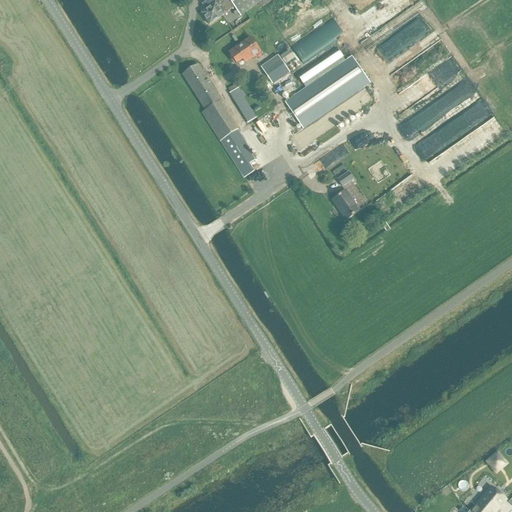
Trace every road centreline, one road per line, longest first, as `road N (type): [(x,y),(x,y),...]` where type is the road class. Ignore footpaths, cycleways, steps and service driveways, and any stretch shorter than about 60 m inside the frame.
road 1 (tertiary): [(372,511),(46,0)]
road 2 (track): [(0,429),(27,476),(45,490),(170,423),(263,428)]
road 3 (track): [(383,109),(382,71),(485,0)]
